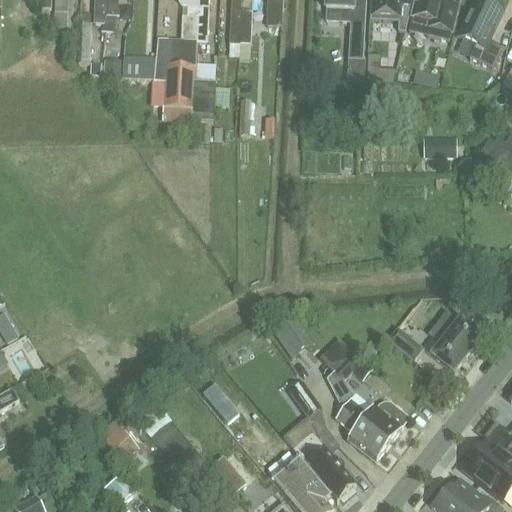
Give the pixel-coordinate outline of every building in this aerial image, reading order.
[(39,0),(39,11),(51,12),(51,0),(39,0)] [(56,37),(66,37),(67,37),(67,0),(55,0),(54,16),(54,28),(55,29),(56,37)] [(106,0),(92,0),(92,28),(103,28),(106,19),(106,0)] [(106,0),(106,19),(103,28),(101,36),(116,36),(116,20),(119,20),(119,0),(106,0)] [(155,69),(153,85),(164,86),(163,110),(163,111),(194,113),(196,85),(196,84),(196,83),(196,70),(197,45),(198,0),(179,0),(179,6),(181,10),(183,10),(181,44),(158,43),(156,60),(155,66),(155,69)] [(209,2),(220,3),(220,0),(198,0),(197,45),(207,45),(209,2)] [(240,59),(240,48),(242,0),(220,0),(220,3),(231,3),(229,59),(240,59)] [(242,0),(240,48),(240,59),(250,60),(252,0),(242,0)] [(262,0),(261,28),(277,29),(278,0),(266,0),(262,0)] [(326,0),(326,13),(342,14),(341,26),(351,26),(365,27),(366,1),(355,0),(326,0)] [(413,0),(371,0),(370,22),(399,24),(398,34),(405,35),(413,1),(413,0)] [(409,34),(409,36),(410,36),(426,40),(449,45),(454,22),(458,5),(459,4),(457,3),(447,1),(446,0),(417,0),(412,21),(409,34)] [(469,62),(491,73),(502,51),(489,45),(502,16),(475,3),(457,42),(475,50),(469,62)] [(78,67),(88,67),(90,26),(79,26),(78,67)] [(349,62),(347,86),(362,87),(363,87),(364,63),(363,63),(364,39),(365,27),(351,26),(350,38),(349,62)] [(122,63),(104,62),(103,78),(121,79),(122,63)] [(154,84),(155,69),(155,66),(156,63),(144,62),(143,83),(154,84)] [(91,67),(90,79),(93,79),(100,80),(101,68),(91,67)] [(196,70),(196,83),(215,84),(215,71),(196,70)] [(511,94),(511,72),(503,89),(511,94)] [(439,82),(423,78),(421,88),(437,92),(439,82)] [(93,79),(91,81),(100,94),(106,95),(108,81),(100,80),(93,79)] [(194,113),(193,124),(212,125),(213,111),(214,92),(215,86),(196,85),(194,113)] [(241,105),(239,139),(249,140),(250,138),(254,138),(254,130),(250,130),(250,120),(253,121),(253,106),(251,106),(251,105),(241,105)] [(265,123),(264,141),(265,141),(265,143),(273,144),(273,141),(274,141),(274,123),(265,123)] [(213,131),(213,145),(221,146),(222,132),(213,131)] [(489,144),(477,161),(507,182),(511,175),(511,140),(510,139),(505,147),(497,142),(493,147),(489,144)] [(422,143),(423,161),(428,161),(437,160),(455,160),(455,146),(455,142),(422,143)] [(313,348),(296,323),(277,336),(294,361),(313,348)] [(433,342),(424,353),(433,360),(432,360),(453,376),(452,377),(454,378),(455,376),(454,376),(481,342),(481,343),(482,341),(481,340),(481,341),(480,340),(482,337),(465,323),(463,326),(461,325),(441,349),(433,342)] [(12,330),(1,336),(7,347),(18,341),(12,330)] [(405,358),(415,346),(398,332),(388,345),(405,358)] [(342,415),(385,450),(389,445),(391,447),(401,434),(400,433),(409,423),(390,407),(385,407),(379,409),(376,414),(374,413),(368,420),(350,406),(354,401),(355,400),(344,383),(353,373),(364,385),(376,374),(354,356),(326,383),(343,414),(342,415)] [(239,418),(214,389),(202,399),(226,429),(239,418)] [(304,389),(291,398),(308,423),(321,414),(304,389)] [(0,415),(19,405),(12,392),(0,399),(0,415)] [(140,426),(168,459),(186,444),(159,411),(140,426)] [(384,452),(385,450),(342,415),(336,423),(355,437),(349,445),(375,466),(386,454),(384,452)] [(121,429),(102,443),(122,468),(140,454),(121,429)] [(312,438),(292,454),(337,508),(340,505),(343,508),(356,497),(353,494),(357,491),(330,459),(312,438)] [(511,491),(511,465),(506,461),(487,446),(477,459),(472,458),(464,468),(466,472),(464,476),(501,505),(511,491)] [(289,457),(268,475),(298,511),(324,511),(321,508),(328,503),(321,495),(289,457)] [(236,476),(225,485),(235,497),(246,488),(236,476)] [(126,477),(104,494),(117,511),(139,495),(126,477)] [(442,496),(431,511),(432,511),(498,511),(492,507),(474,493),(461,483),(453,494),(450,492),(446,498),(442,496)] [(211,511),(194,492),(184,500),(193,511),(211,511)] [(40,511),(34,501),(15,511),(40,511)]
